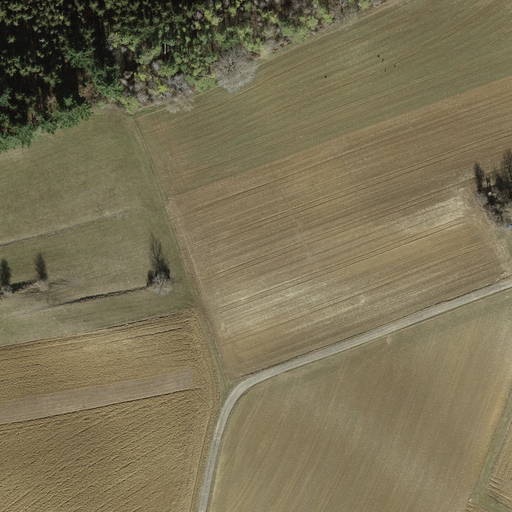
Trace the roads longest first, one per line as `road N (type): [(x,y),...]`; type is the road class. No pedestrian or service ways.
road 1 (track): [(201,511),(236,386),(511,279)]
road 2 (track): [(511,388),(477,488),(511,506)]
